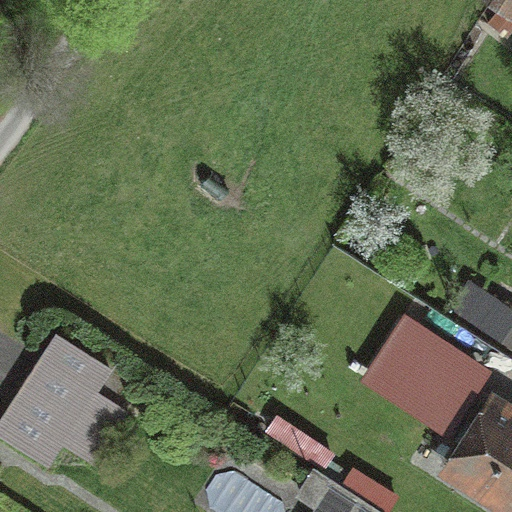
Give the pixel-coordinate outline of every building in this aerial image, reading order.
[(511,0),(501,0),(498,5),(511,14),(511,0)] [(482,327),(507,343),(511,335),(511,316),(496,305),(482,327)] [(410,320),(372,380),(439,423),(478,364),(410,320)] [(110,368),(57,334),(0,422),(0,433),(47,465),(62,441),(93,461),(126,411),(95,390),(110,368)] [(511,412),(494,401),(450,469),(511,508),(511,412)] [(384,511),(317,468),(301,493),(317,504),(312,511),(384,511)]
